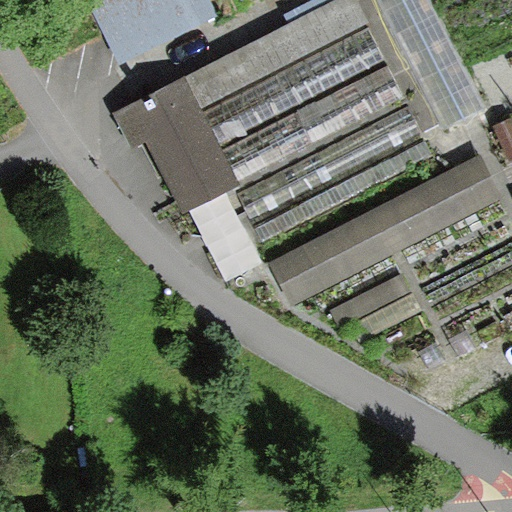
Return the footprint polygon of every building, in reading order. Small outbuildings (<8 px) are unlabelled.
[(138,0),(160,47),(225,16),(217,0),(138,0)] [(390,0),(449,136),(497,116),(447,0),(390,0)] [(177,76),(113,109),(169,219),(233,186),(177,76)] [(511,209),(497,168),(275,248),(292,297),(511,216),(511,209)] [(184,213),(221,283),(259,263),(221,193),(184,213)]
